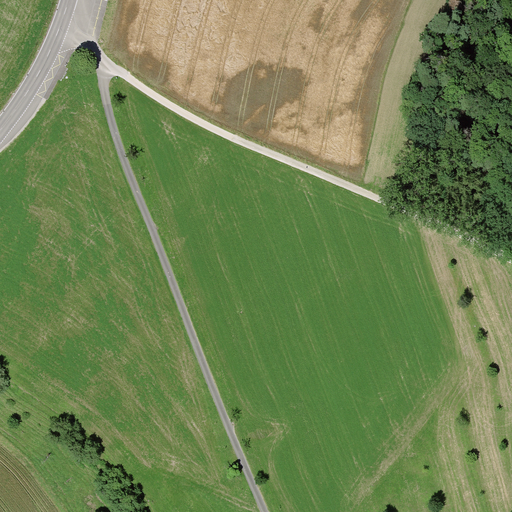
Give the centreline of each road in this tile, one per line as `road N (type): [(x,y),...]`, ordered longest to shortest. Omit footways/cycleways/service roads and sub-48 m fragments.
road 1 (unclassified): [(265,511),(114,139),(103,62),(87,41),(59,27)]
road 2 (track): [(103,62),(225,132),(511,260)]
